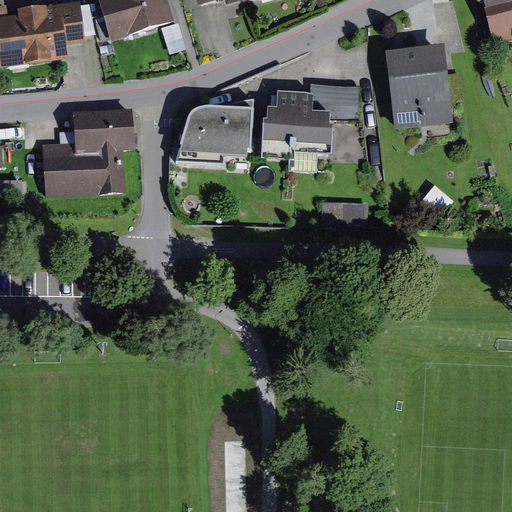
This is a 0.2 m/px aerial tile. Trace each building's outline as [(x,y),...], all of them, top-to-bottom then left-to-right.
[(172,0),(115,0),(105,3),(119,48),(181,29),(172,0)] [(202,0),(205,11),(232,5),(233,9),(250,5),(251,10),(289,0),(202,0)] [(511,0),(484,0),(485,3),(492,1),(502,43),(511,41),(511,0)] [(24,21),(0,24),(7,73),(74,63),(73,49),(91,47),(86,7),(24,16),(24,21)] [(454,53),(395,59),(401,135),(460,130),(454,53)] [(271,134),(270,162),(340,164),(341,132),(338,132),(339,121),(365,122),(366,91),(318,89),(318,99),(285,98),(284,108),(281,134),(271,134)] [(256,166),(261,102),(214,111),(200,114),(195,119),(190,133),(182,164),(256,166)] [(66,133),(66,144),(49,145),(52,199),(133,194),(130,152),(143,151),(140,109),(80,112),(81,124),(81,132),(66,133)] [(10,147),(0,147),(0,167),(11,167),(10,147)] [(28,180),(0,181),(0,203),(29,203),(28,180)] [(243,198),(200,195),(198,218),(241,221),(243,198)] [(370,225),(371,202),(325,201),(325,224),(370,225)]
